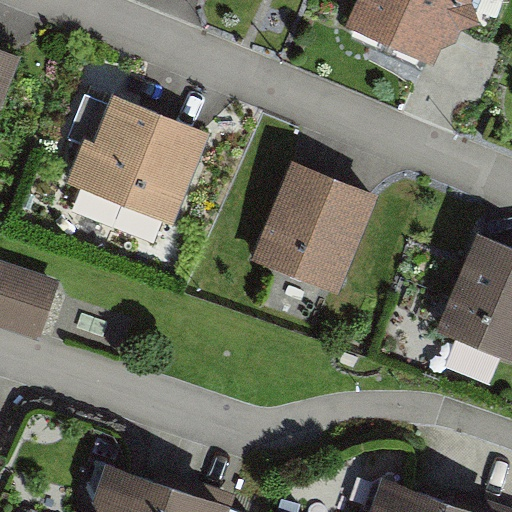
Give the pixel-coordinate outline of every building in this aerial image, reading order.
[(431,60),(438,43),(452,38),(457,27),(477,18),(469,0),(352,0),(343,22),(431,60)] [(0,111),(24,54),(0,43),(0,111)] [(116,90),(96,139),(88,136),(70,180),(178,223),(216,130),(116,90)] [(383,191),(297,157),(255,258),(342,292),(383,191)] [(511,244),(475,229),(434,329),(511,360),(511,244)] [(62,279),(0,258),(0,326),(42,340),(62,279)] [(103,511),(231,511),(235,501),(110,460),(97,499),(103,511)] [(511,511),(511,508),(384,466),(368,511),(511,511)]
